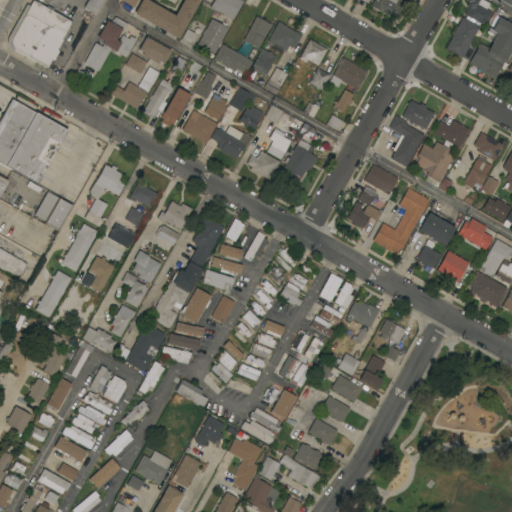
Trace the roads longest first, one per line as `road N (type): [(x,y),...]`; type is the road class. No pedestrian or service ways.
road 1 (residential): [(0,64),(511,350)]
road 2 (residential): [(443,0),(304,235)]
road 3 (residential): [(300,0),(511,117)]
road 4 (residential): [(443,313),(321,511)]
